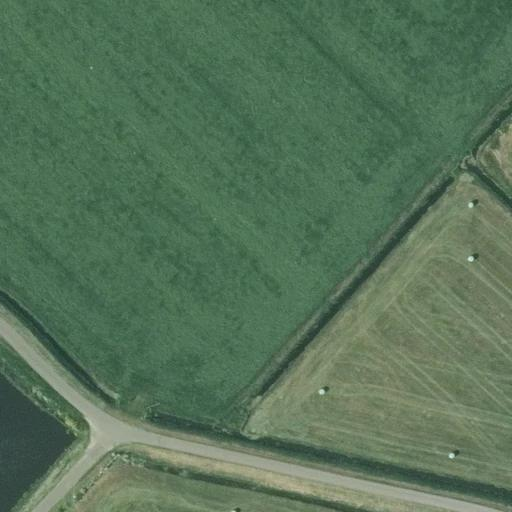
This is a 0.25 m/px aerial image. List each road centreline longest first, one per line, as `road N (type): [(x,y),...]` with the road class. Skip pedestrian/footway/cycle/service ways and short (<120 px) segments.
road 1 (unclassified): [(480,511),(107,432)]
road 2 (unclassified): [(107,432),(0,327)]
